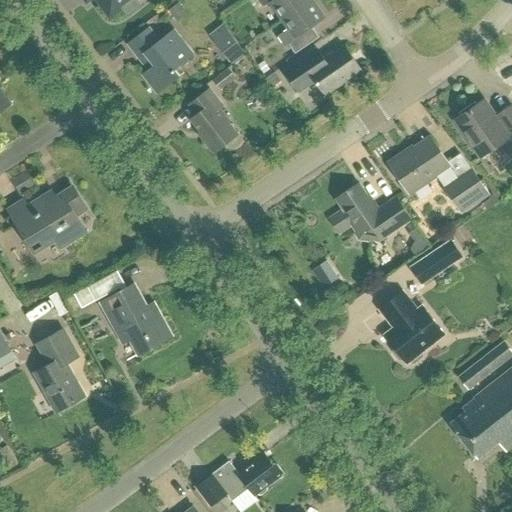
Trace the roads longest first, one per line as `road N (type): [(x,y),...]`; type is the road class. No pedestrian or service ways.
road 1 (residential): [(195,237),(422,86)]
road 2 (residential): [(290,367),(90,511)]
road 3 (unclassified): [(399,511),(290,367)]
road 4 (unclassified): [(195,237),(93,109)]
road 5 (unclassified): [(290,367),(195,237)]
road 6 (unclassified): [(93,109),(11,0)]
road 7 (residential): [(422,86),(511,0)]
